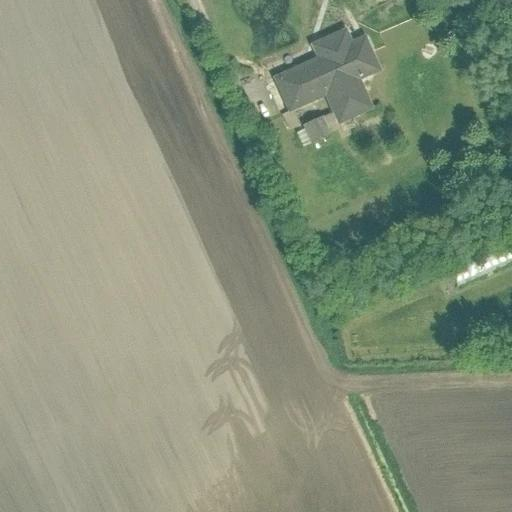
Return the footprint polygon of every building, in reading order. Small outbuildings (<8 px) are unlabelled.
[(463,1),(462,0),(438,0),(443,11),(463,1)] [(456,12),(432,23),(439,39),(464,29),(456,12)] [(340,51),(335,41),(330,39),(320,44),(318,49),(315,50),(321,65),(307,71),(305,67),(275,80),(289,111),(325,94),(334,113),(348,106),(353,116),(369,109),(356,80),(373,72),(375,68),(370,57),(365,55),(356,59),(350,46),(340,51)] [(302,47),(261,65),(267,78),(308,60),(302,47)] [(473,266),(503,255),(498,242),(467,253),(473,266)] [(468,318),(511,300),(511,273),(510,274),(508,270),(457,289),(468,318)]
